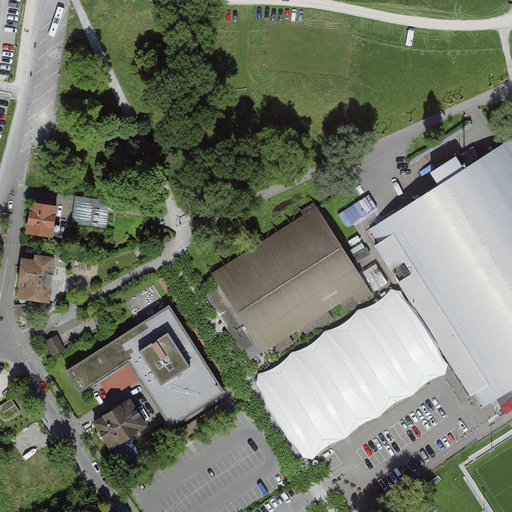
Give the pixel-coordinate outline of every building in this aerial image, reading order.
[(439,185),(370,229),(379,243),(375,246),(399,283),(401,282),(408,293),(406,294),(424,322),(426,321),(432,330),(430,332),(455,370),(471,395),(475,393),(484,407),(498,399),(501,404),(511,397),(511,138),(464,169),(456,157),(431,172),(439,185)] [(348,226),(379,207),(371,194),(339,213),(348,226)] [(110,201),(79,196),(75,220),(80,224),(106,227),(109,210),(110,201)] [(110,201),(109,210),(133,213),(134,204),(110,201)] [(57,207),(32,203),(28,233),(58,238),(60,227),(54,226),(57,207)] [(367,285),(317,207),(317,208),(314,203),(301,210),(304,215),(212,274),(219,285),(206,293),(243,350),(255,342),(262,353),(276,344),(280,350),(293,342),(288,336),(302,327),(306,334),(332,317),(328,311),(341,302),(345,309),(358,301),(354,294),(367,285)] [(169,236),(157,241),(160,246),(171,241),(169,236)] [(36,262),(23,260),(19,283),(22,284),(20,297),(48,301),(52,271),(50,271),(52,259),(37,256),(36,262)] [(376,292),(390,282),(376,264),(362,274),(376,292)] [(446,368),(397,292),(259,380),(308,457),(446,368)] [(31,303),(17,304),(17,314),(32,313),(31,303)] [(68,372),(80,390),(129,358),(171,424),(222,392),(169,308),(68,372)] [(57,337),(47,343),(53,354),(63,349),(57,337)] [(12,399),(0,406),(0,408),(8,420),(20,411),(12,399)] [(138,414),(129,400),(125,403),(94,422),(111,448),(146,426),(138,414)]
